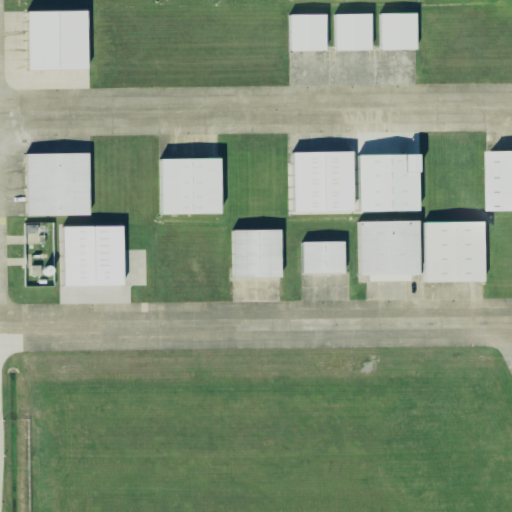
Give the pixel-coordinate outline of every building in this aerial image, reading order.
[(22,10),(23,69),(83,68),(82,9),(22,10)] [(330,13),(331,48),(367,48),(366,12),(330,13)] [(376,12),(376,48),(412,48),(412,12),(376,12)] [(285,13),(285,49),(322,49),(321,13),(285,13)] [(485,210),(511,209),(511,149),(484,150),(485,210)] [(347,150),(287,151),(288,211),(348,210),(347,150)] [(83,151),(85,214),(22,215),(21,152),(83,151)] [(415,154),(356,154),(357,211),(416,211),(415,154)] [(214,157),(215,212),(155,213),(155,157),(214,157)] [(353,221),(354,274),(414,274),(413,220),(353,221)] [(419,221),(420,281),(479,281),(479,221),(419,221)] [(34,224),(23,224),(23,232),(34,232),(34,224)] [(117,225),(57,226),(58,285),(118,284),(117,225)] [(276,228),(228,229),(229,276),(277,276),(276,228)] [(297,241),(298,272),(340,272),(339,241),(297,241)] [(37,264),(28,264),(28,275),(37,274),(37,264)]
